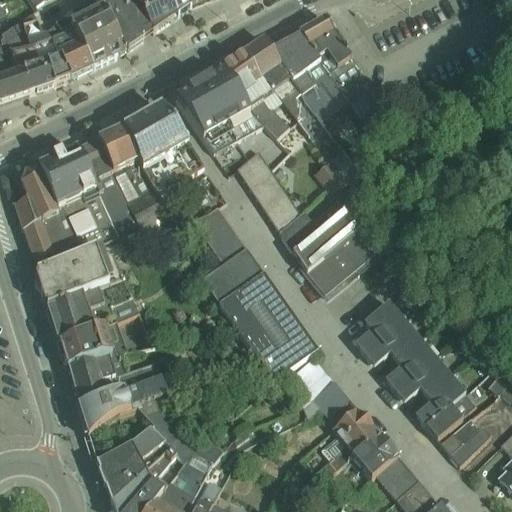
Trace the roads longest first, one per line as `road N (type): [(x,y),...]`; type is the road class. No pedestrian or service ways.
road 1 (unclassified): [(231,193),(325,332),(471,511)]
road 2 (tertiary): [(316,0),(0,154)]
road 3 (tertiary): [(38,466),(48,416),(0,264)]
